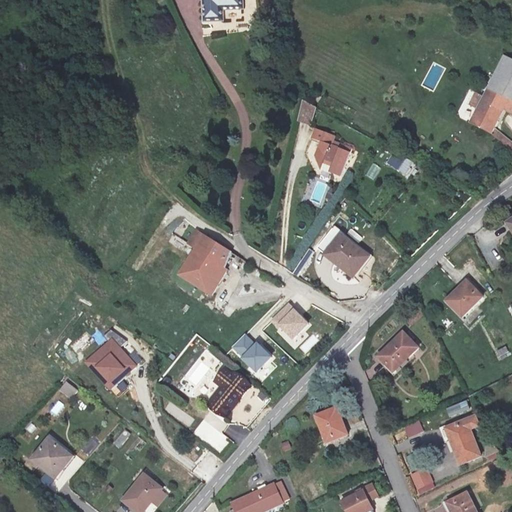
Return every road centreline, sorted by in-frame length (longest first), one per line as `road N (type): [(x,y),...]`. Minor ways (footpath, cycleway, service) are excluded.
road 1 (unclassified): [(511,185),(360,323)]
road 2 (unclassified): [(318,365),(189,511)]
road 3 (residential): [(318,365),(404,511)]
road 4 (residential): [(239,247),(360,323)]
